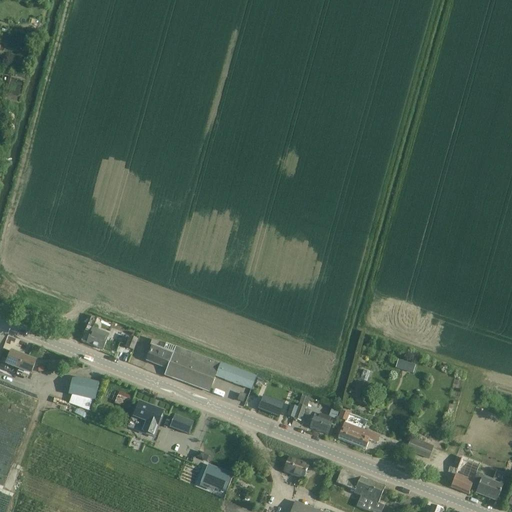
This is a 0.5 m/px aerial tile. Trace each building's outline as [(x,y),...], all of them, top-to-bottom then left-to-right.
[(20,59),(18,67),(26,69),(28,61),(20,59)] [(108,336),(92,330),(91,333),(85,331),(81,342),(102,351),(108,336)] [(133,352),(137,342),(129,339),(125,349),(133,352)] [(172,355),(151,347),(146,360),(167,369),(165,375),(208,391),(213,377),(249,391),(253,379),(174,349),(172,355)] [(18,370),(23,357),(11,352),(5,366),(18,371),(18,370)] [(18,370),(18,371),(31,375),(36,362),(23,357),(18,370)] [(398,360),(395,369),(401,371),(404,371),(404,369),(406,363),(398,360)] [(72,380),(68,395),(71,396),(70,400),(69,404),(88,411),(92,401),(94,401),(99,384),(99,383),(79,378),(77,379),(72,380)] [(366,406),(368,402),(359,399),(362,389),(355,387),(352,397),(355,398),(354,403),(366,406)] [(262,397),(257,410),(278,418),(283,405),(262,397)] [(301,397),(298,406),(305,408),(306,408),(309,400),(309,399),(301,397)] [(140,403),(131,426),(153,435),(162,412),(140,403)] [(292,419),(296,408),(290,406),(289,408),(286,418),(292,419)] [(296,408),(292,419),(300,422),(301,422),(305,408),(298,406),(297,408),(296,408)] [(331,410),(328,417),(336,420),(338,412),(331,410)] [(346,423),(349,415),(340,412),(337,420),(346,423)] [(328,424),(331,419),(320,414),(317,420),(313,418),(309,429),(327,436),(331,425),(328,424)] [(188,435),(193,423),(174,415),(169,428),(188,435)] [(352,434),(355,427),(344,423),(337,440),(350,445),(354,435),(352,434)] [(354,435),(350,445),(365,451),(369,441),(377,444),(379,437),(355,427),(352,434),(354,435)] [(427,459),(432,447),(410,439),(405,451),(427,459)] [(302,480),(308,466),(289,458),(283,472),(302,480)] [(503,486),(476,475),(479,465),(461,458),(454,476),(455,476),(450,488),(468,495),(474,482),(479,484),(475,494),(496,502),(503,486)] [(206,470),(202,480),(216,486),(214,489),(223,493),(224,494),(232,475),(208,465),(206,470)] [(365,511),(381,511),(382,511),(384,507),(378,504),(384,488),(341,471),(335,485),(354,492),(353,494),(360,497),(356,508),(365,511)] [(317,511),(294,503),(290,511),(317,511)]
